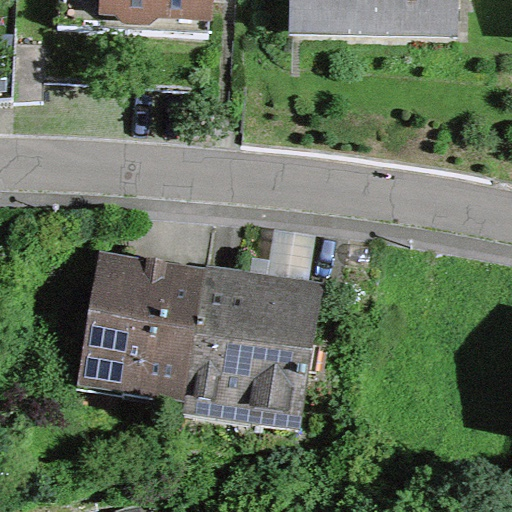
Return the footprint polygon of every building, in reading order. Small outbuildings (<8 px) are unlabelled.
[(211,0),(61,0),(60,29),(209,38),(211,0)] [(305,0),(305,29),(406,30),(406,40),(459,40),(459,0),(305,0)] [(46,44),(15,43),(14,104),(45,104),(46,44)] [(279,235),(273,277),(308,282),(314,241),(279,235)] [(124,397),(186,407),(208,273),(103,256),(84,374),(126,381),(124,397)] [(240,278),(208,273),(186,407),(184,412),(189,413),(192,398),(255,409),(252,423),(300,432),(310,378),(302,376),(317,292),(273,284),(271,291),(239,286),(240,278)]
